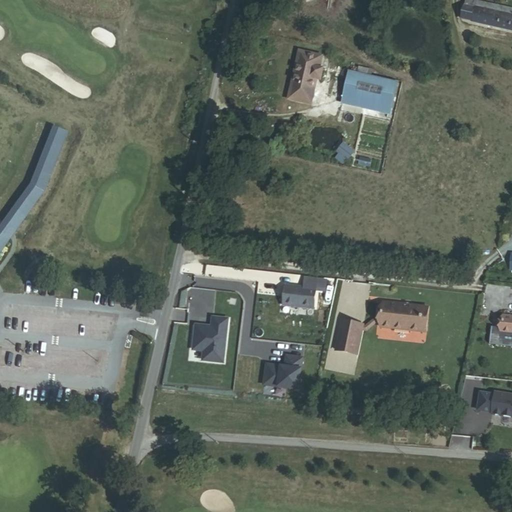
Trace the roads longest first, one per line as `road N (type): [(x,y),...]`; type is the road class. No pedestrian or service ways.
road 1 (unclassified): [(232,0),(136,441)]
road 2 (residential): [(136,441),(218,438),(511,458)]
road 3 (unknown): [(131,324),(299,336),(343,310),(357,279)]
